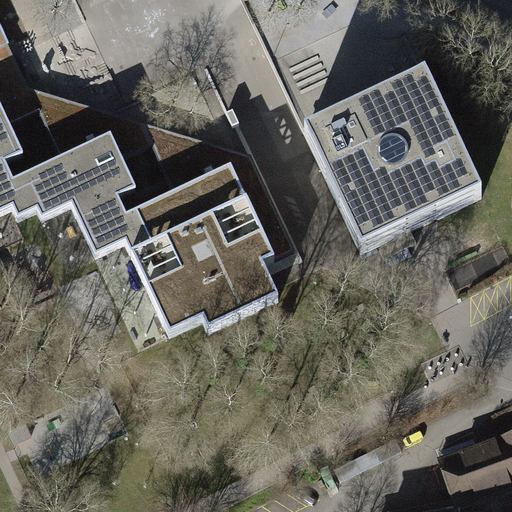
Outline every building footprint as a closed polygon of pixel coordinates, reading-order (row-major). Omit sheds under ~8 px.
[(0,0),(0,205),(13,200),(21,220),(76,198),(99,253),(130,240),(171,338),(206,323),(211,332),(270,307),(257,276),(271,270),(230,177),(143,214),(119,160),(151,146),(141,123),(29,89),(0,15),(0,0)] [(426,84),(304,141),(362,266),(482,203),(426,84)] [(129,377),(48,418),(71,464),(152,423),(129,377)] [(511,439),(441,465),(453,500),(472,496),(473,505),(494,497),(511,489),(511,439)] [(195,458),(180,466),(185,475),(200,468),(195,458)] [(474,511),(473,505),(472,496),(453,500),(388,511),(474,511)]
